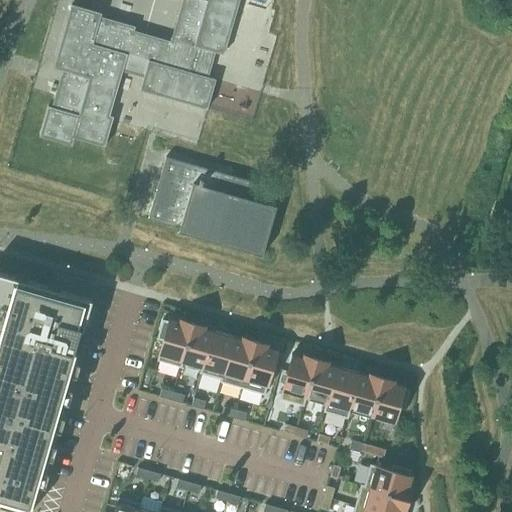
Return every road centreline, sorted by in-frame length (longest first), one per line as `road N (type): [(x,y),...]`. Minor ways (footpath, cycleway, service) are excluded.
road 1 (residential): [(98,415),(317,477)]
road 2 (residential): [(98,415),(134,289)]
